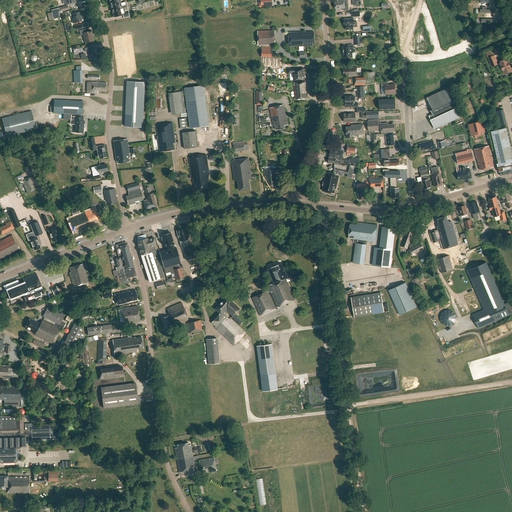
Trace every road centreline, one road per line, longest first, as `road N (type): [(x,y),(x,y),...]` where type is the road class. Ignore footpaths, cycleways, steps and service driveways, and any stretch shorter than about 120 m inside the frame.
road 1 (residential): [(189,511),(165,458),(144,289),(127,229)]
road 2 (residential): [(127,229),(107,138),(112,75),(95,0)]
road 3 (residential): [(412,206),(403,49),(421,0)]
road 4 (residential): [(323,0),(331,108),(302,204)]
road 5 (unclassified): [(347,409),(323,206)]
road 6 (tertiary): [(127,229),(235,204),(302,204)]
road 7 (track): [(346,405),(511,381)]
road 8 (tertiary): [(0,278),(127,229)]
